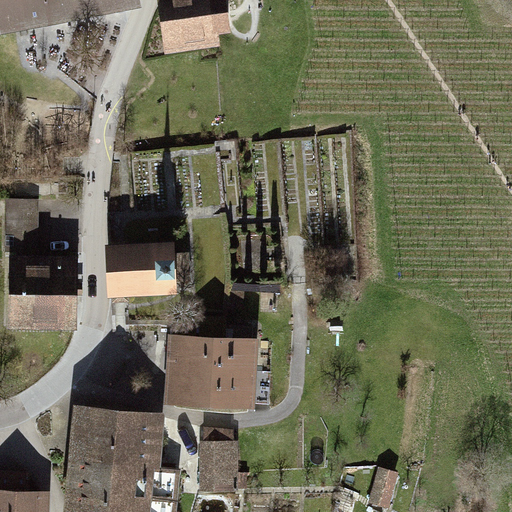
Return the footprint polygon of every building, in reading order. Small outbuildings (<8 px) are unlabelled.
[(0,0),(0,36),(133,8),(131,0),(0,0)] [(161,0),(169,50),(219,43),(214,14),(212,0),(161,0)] [(5,327),(70,327),(71,254),(38,254),(38,198),(5,198),(5,327)] [(173,250),(172,236),(101,240),(104,295),(176,291),(175,278),(184,278),(183,249),(173,250)] [(255,338),(170,336),(169,371),(254,373),(255,338)] [(254,373),(169,371),(169,402),(253,404),(254,373)] [(154,471),(158,419),(75,412),(66,511),(169,511),(173,473),(154,471)] [(227,443),(227,430),(200,430),(200,443),(194,443),(194,489),(230,489),(230,443),(227,443)] [(381,463),(371,499),(393,505),(402,469),(381,463)] [(0,511),(39,511),(40,488),(21,488),(21,471),(0,470),(0,511)]
